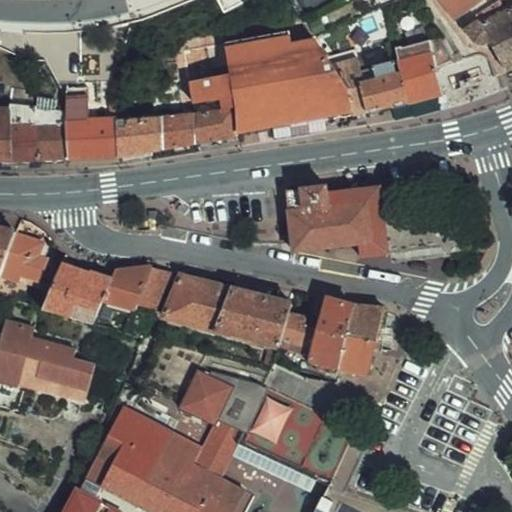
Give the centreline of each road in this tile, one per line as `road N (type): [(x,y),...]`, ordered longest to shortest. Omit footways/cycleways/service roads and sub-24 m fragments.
road 1 (secondary): [(483,131),(66,193)]
road 2 (tertiary): [(453,317),(424,301),(109,239),(73,217),(66,193)]
